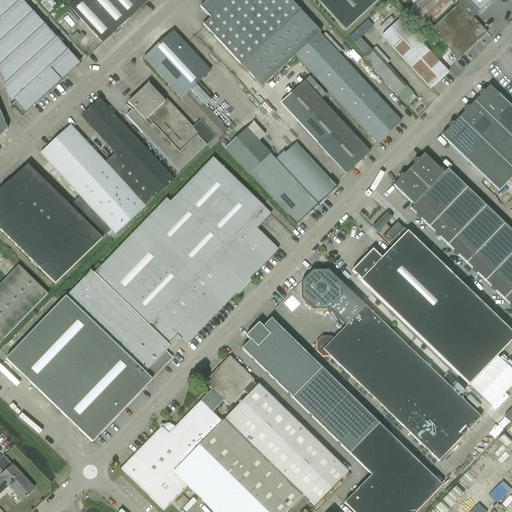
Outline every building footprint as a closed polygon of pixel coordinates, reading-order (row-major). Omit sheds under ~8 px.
[(21,0),(0,0),(0,78),(10,104),(22,117),(80,64),(21,0)] [(110,0),(76,0),(68,7),(102,44),(129,20),(110,0)] [(110,0),(129,20),(149,0),(110,0)] [(319,34),(320,33),(289,0),(207,0),(200,7),(210,19),(203,25),(261,88),(277,73),(282,77),(286,73),(282,69),(295,57),(295,56),(319,34)] [(315,0),(345,32),(378,0),(315,0)] [(450,0),(417,0),(401,15),(419,34),(453,3),(450,0)] [(467,0),(479,13),(490,2),(492,4),(496,0),(467,0)] [(438,55),(442,59),(449,52),(457,60),(487,33),(463,7),(460,3),(430,31),(446,48),(438,55)] [(442,59),(438,55),(435,58),(400,19),(381,37),(430,90),(449,73),(438,62),(442,59)] [(200,121),(215,137),(218,140),(228,131),(205,105),(210,100),(196,85),(211,72),(174,32),(143,60),(200,121)] [(401,122),(319,34),(295,56),(295,57),(377,145),(401,122)] [(360,38),(354,44),(366,56),(362,59),(397,96),(407,106),(416,98),(413,95),(414,94),(407,87),(408,86),(388,64),(390,62),(376,47),(372,51),(360,38)] [(280,104),(275,108),(284,117),(289,114),(291,116),(286,120),(292,126),(296,122),(346,175),(370,153),(321,100),(326,95),(309,77),(280,104)] [(215,137),(200,121),(193,128),(167,100),(164,102),(148,84),(128,103),(135,111),(134,112),(132,110),(126,116),(180,174),(208,148),(206,146),(208,145),(208,144),(215,137)] [(511,108),(489,86),(473,103),(511,140),(511,108)] [(109,159),(150,203),(174,181),(99,100),(81,117),(115,154),(109,159)] [(511,140),(473,103),(459,118),(511,169),(511,140)] [(511,179),(511,169),(459,118),(441,137),(499,193),(511,179)] [(247,129),(224,150),(296,226),(337,188),(296,143),(293,146),(287,139),(278,147),(283,152),(275,160),(259,142),(265,136),(253,123),(247,129)] [(150,203),(109,159),(105,163),(70,126),(40,154),(79,197),(76,201),(107,234),(111,231),(115,235),(150,203)] [(428,190),(444,174),(423,155),(408,171),(428,190)] [(166,199),(102,266),(101,267),(176,340),(179,338),(186,345),(235,295),(249,280),(278,250),(256,229),(271,214),(213,158),(170,203),(166,199)] [(107,234),(76,201),(70,207),(28,166),(0,190),(0,230),(55,284),(107,234)] [(447,170),(444,174),(428,190),(413,206),(410,209),(429,227),(466,188),(447,170)] [(428,190),(408,171),(393,187),(413,206),(428,190)] [(466,188),(429,227),(447,245),(485,206),(466,188)] [(485,206),(447,245),(466,263),(504,225),(485,206)] [(511,253),(511,232),(504,225),(466,263),(485,282),(511,253)] [(372,250),(351,272),(361,281),(360,281),(468,386),(511,340),(511,333),(408,232),(382,259),(372,250)] [(511,291),(511,253),(485,282),(504,300),(511,291)] [(101,267),(102,266),(98,263),(91,271),(66,297),(5,359),(92,443),(152,380),(172,358),(165,352),(176,340),(101,267)] [(19,265),(0,283),(0,343),(48,293),(19,265)] [(312,271),(301,283),(301,299),(313,310),(329,310),(347,327),(365,308),(366,308),(328,271),(312,271)] [(365,308),(347,327),(334,341),(330,337),(322,337),(316,343),(316,352),(322,358),(332,357),(439,460),(479,418),(365,308)] [(250,342),(242,349),(372,475),(344,503),(352,511),(416,511),(442,486),(271,320),(269,322),(261,330),(260,329),(248,341),(250,342)] [(230,357),(204,383),(211,390),(169,434),(162,427),(121,469),(164,511),(188,487),(213,511),(287,511),(303,496),(314,507),(348,472),(258,385),(257,387),(253,382),(254,381),(230,357)] [(511,426),(442,498),(456,511),(463,511),(465,511),(480,511),(511,479),(511,426)] [(0,494),(8,486),(21,501),(34,489),(4,456),(0,459),(0,470),(3,474),(0,477),(0,494)]
